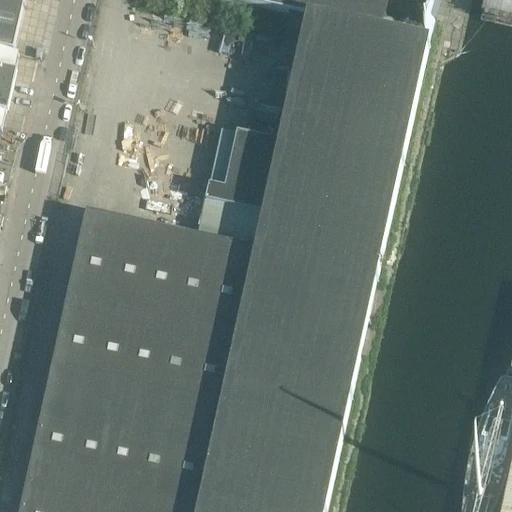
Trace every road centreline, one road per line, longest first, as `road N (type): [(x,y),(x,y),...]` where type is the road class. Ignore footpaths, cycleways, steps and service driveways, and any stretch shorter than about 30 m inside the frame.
road 1 (unclassified): [(0,447),(80,0)]
road 2 (unknown): [(77,20),(164,47),(171,107),(157,187)]
